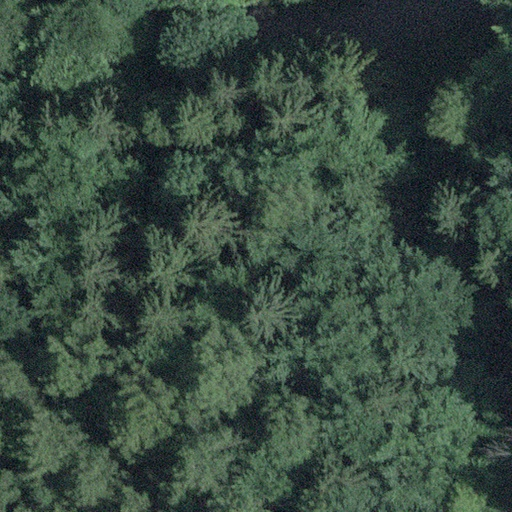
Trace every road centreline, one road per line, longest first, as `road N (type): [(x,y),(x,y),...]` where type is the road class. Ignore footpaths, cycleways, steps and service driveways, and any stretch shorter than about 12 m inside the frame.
road 1 (track): [(511,66),(415,120),(238,170),(0,160)]
road 2 (track): [(434,0),(350,33),(201,22),(129,0)]
